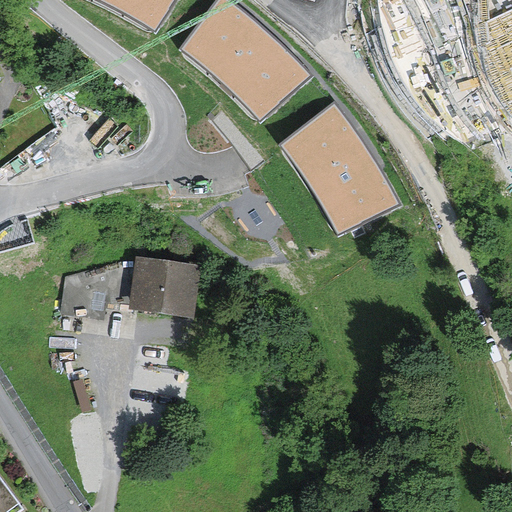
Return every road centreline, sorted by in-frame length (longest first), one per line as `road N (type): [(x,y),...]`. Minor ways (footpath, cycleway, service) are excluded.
road 1 (residential): [(274,0),(360,91),(471,281),(511,378)]
road 2 (residential): [(0,203),(141,165),(164,138),(162,104),(149,87),(40,0)]
road 3 (residential): [(65,511),(0,400)]
